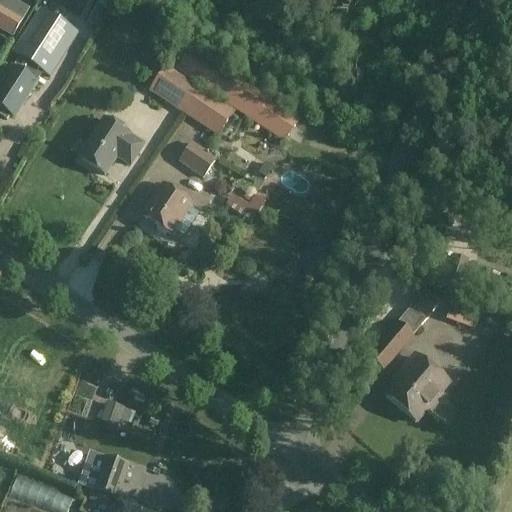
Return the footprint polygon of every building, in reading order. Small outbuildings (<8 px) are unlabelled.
[(11,0),(0,0),(0,29),(14,38),(30,11),(11,0)] [(0,90),(0,117),(7,122),(10,117),(14,119),(40,79),(46,83),(74,41),(39,17),(11,60),(17,64),(0,90)] [(168,65),(284,142),(299,121),(255,92),(182,43),(168,65)] [(165,70),(151,91),(220,138),(234,116),(165,70)] [(108,166),(114,157),(129,166),(141,148),(127,139),(128,138),(103,122),(79,160),(103,176),(109,167),(108,166)] [(179,163),(203,181),(217,162),(193,144),(179,163)] [(259,175),(266,179),(272,169),(265,165),(259,175)] [(174,236),(176,232),(186,238),(200,217),(191,211),(193,206),(163,187),(144,217),(174,236)] [(452,257),(448,272),(464,277),(469,261),(452,257)] [(426,292),(397,325),(368,359),(383,372),(412,338),(441,304),(426,292)] [(511,307),(501,307),(501,328),(511,327),(511,307)] [(447,386),(417,361),(385,399),(415,424),(447,386)] [(124,409),(108,404),(100,427),(116,433),(124,409)] [(118,501),(129,468),(104,460),(93,493),(81,488),(78,496),(96,501),(98,494),(118,501)] [(151,511),(123,502),(119,511),(151,511)]
